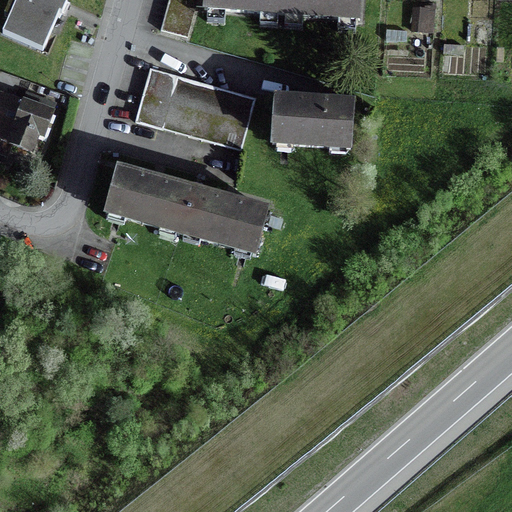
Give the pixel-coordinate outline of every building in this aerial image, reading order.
[(16,0),(0,38),(0,45),(38,62),(54,24),(57,25),(59,19),(62,13),(60,11),(64,0),(16,0)] [(203,9),(203,0),(168,0),(159,32),(186,39),(194,8),(203,9)] [(203,0),(203,9),(203,11),(358,23),(359,0),(203,0)] [(469,0),(470,24),(489,23),(488,0),(469,0)] [(413,8),(411,33),(434,35),(436,5),(429,4),(429,6),(424,6),(424,9),(413,8)] [(149,71),(141,98),(134,124),(162,132),(187,139),(215,147),(240,154),(247,127),(254,101),(203,86),(149,71)] [(17,92),(0,84),(0,105),(10,110),(17,92)] [(349,152),(352,106),(313,104),(274,101),(271,146),(349,152)] [(13,127),(0,122),(0,145),(1,143),(30,154),(40,129),(46,131),(52,115),(22,103),(13,127)] [(266,213),(227,202),(154,182),(116,171),(104,215),(254,257),(266,213)]
